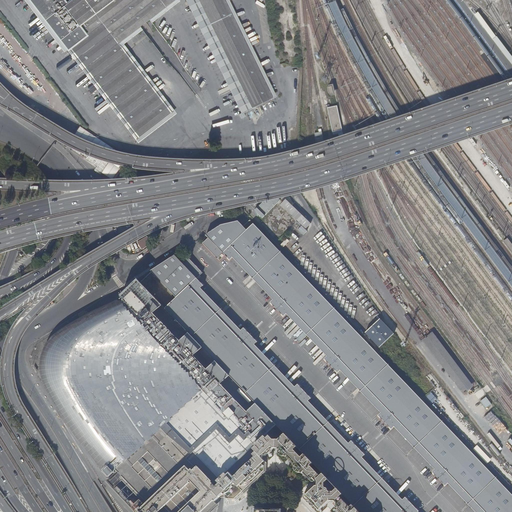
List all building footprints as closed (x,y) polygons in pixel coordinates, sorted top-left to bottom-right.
[(275,94),(233,13),(237,12),(231,0),(68,0),(66,2),(65,0),(31,0),(93,79),(139,138),(154,127),(160,135),(179,120),(133,60),(117,40),(169,0),(192,0),(205,26),(247,108),(275,94)] [(247,108),(205,26),(192,0),(188,0),(202,28),(243,109),(247,108)] [(279,92),(237,12),(233,13),(275,94),(279,92)] [(324,108),(330,131),(339,129),(333,106),(324,108)] [(244,226),(240,221),(222,225),(206,236),(209,238),(203,243),(218,258),(224,253),(229,258),(231,257),(233,259),(233,258),(273,300),(272,300),(275,303),(273,305),(281,314),(283,312),(286,314),(287,314),(327,356),(326,357),(329,359),(327,361),(335,370),(337,368),(340,371),(341,370),(381,412),(380,413),(383,416),(381,418),(389,426),(391,425),(394,428),(394,427),(408,441),(434,469),(434,470),(436,472),(434,474),(443,483),(445,481),(447,484),(448,483),(475,511),(511,511),(511,494),(419,397),(301,273),(250,219),(244,226)] [(511,247),(506,239),(501,242),(511,256),(511,247)] [(152,272),(141,282),(164,305),(190,333),(216,361),(257,404),(277,424),(297,446),(304,454),(312,462),(322,473),(343,494),(353,505),(359,511),(418,511),(419,511),(408,499),(406,501),(404,498),(403,499),(363,457),(364,457),(361,454),(363,452),(354,443),(352,445),(350,442),(349,443),(309,401),(310,400),(307,398),(309,396),(300,387),(298,389),(296,386),(295,387),(254,345),(255,344),(253,341),(255,339),(246,330),(244,332),(242,330),(241,331),(201,289),(203,288),(200,285),(202,283),(197,278),(203,273),(188,257),(182,263),(176,256),(152,271),(152,272)] [(96,309),(82,316),(78,319),(57,332),(51,338),(45,347),(42,356),(42,369),(43,378),(49,395),(57,410),(69,428),(91,455),(103,469),(107,465),(109,466),(104,471),(110,476),(114,472),(115,473),(121,479),(123,481),(140,500),(144,504),(152,511),(204,511),(216,501),(215,501),(219,497),(212,491),(221,483),(218,480),(264,436),(276,425),(277,424),(257,404),(216,361),(190,333),(164,305),(141,282),(139,280),(121,296),(124,300),(121,303),(117,299),(96,309)] [(463,393),(469,388),(473,386),(433,332),(423,340),(463,393)] [(473,386),(469,388),(475,395),(478,392),(473,386)] [(297,446),(277,424),(276,425),(277,425),(285,434),(279,440),(276,440),(276,448),(277,448),(279,449),(287,457),(287,456),(295,463),(293,464),(296,466),(300,470),(300,472),(302,473),(304,471),(307,474),(314,481),(316,481),(316,485),(306,495),(320,510),(330,500),(334,501),(334,507),(336,504),(341,510),(343,511),(359,511),(353,505),(351,507),(341,497),(343,494),(322,473),(320,475),(310,464),(312,462),(304,454),(301,457),(293,449),(297,446)] [(219,497),(220,498),(226,498),(226,499),(228,498),(229,499),(234,499),(237,496),(259,476),(264,471),(264,466),(261,462),(264,460),(262,458),(265,455),(265,456),(267,454),(270,450),(273,448),(276,448),(276,440),(273,440),(268,434),(266,437),(264,436),(218,480),(221,483),(212,491),(219,497)] [(121,479),(115,473),(111,477),(116,483),(121,479)] [(115,488),(123,481),(121,479),(116,483),(111,477),(107,481),(115,488)] [(136,511),(144,504),(140,500),(133,507),(136,511)]
